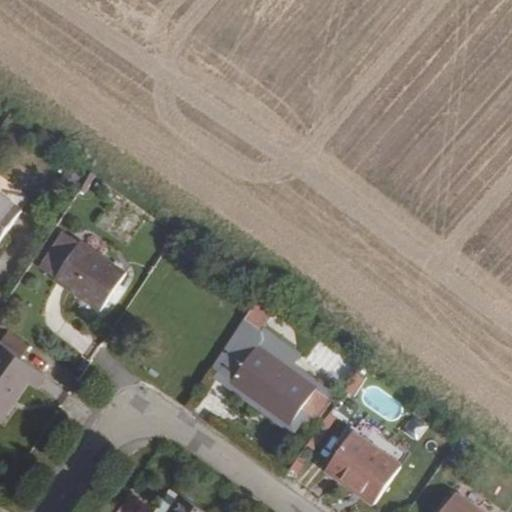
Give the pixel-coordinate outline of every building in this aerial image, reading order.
[(0,242),(24,210),(0,192),(0,242)] [(101,309),(126,274),(57,226),(32,262),(101,309)] [(242,319),(262,333),(281,305),(261,291),(242,319)] [(315,385),(254,344),(260,336),(262,333),(242,319),(210,365),(232,380),(291,420),(315,385)] [(5,341),(18,351),(26,341),(13,331),(5,341)] [(33,391),(44,376),(6,348),(0,355),(0,418),(3,420),(11,410),(7,407),(24,384),(33,391)] [(375,504),(401,467),(355,434),(328,471),(375,504)] [(151,511),(165,511),(178,494),(168,487),(151,511)] [(205,511),(178,494),(165,511),(205,511)] [(478,511),(455,495),(442,511),(478,511)]
